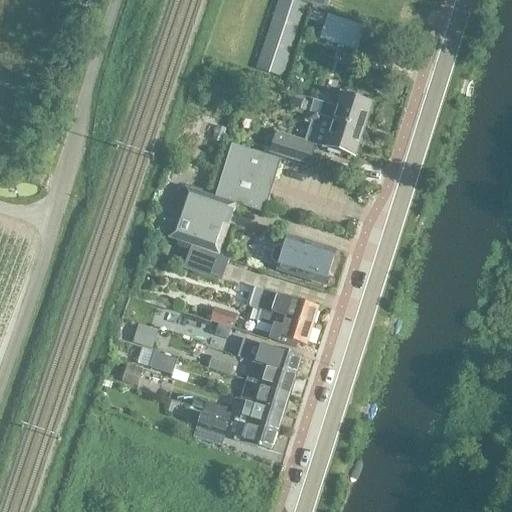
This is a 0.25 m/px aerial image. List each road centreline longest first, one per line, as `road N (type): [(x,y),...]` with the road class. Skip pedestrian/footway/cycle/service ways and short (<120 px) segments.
road 1 (tertiary): [(304,511),(465,0)]
road 2 (unclassified): [(0,387),(127,0)]
